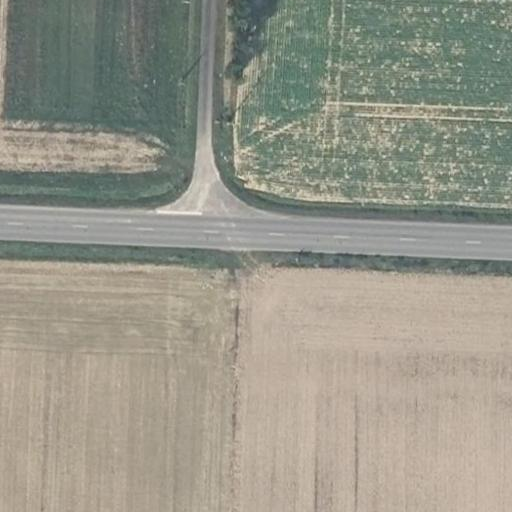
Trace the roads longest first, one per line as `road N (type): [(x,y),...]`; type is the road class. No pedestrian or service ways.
road 1 (secondary): [(200,231),(511,244)]
road 2 (unclassified): [(200,231),(208,0)]
road 3 (secondary): [(0,223),(200,231)]
